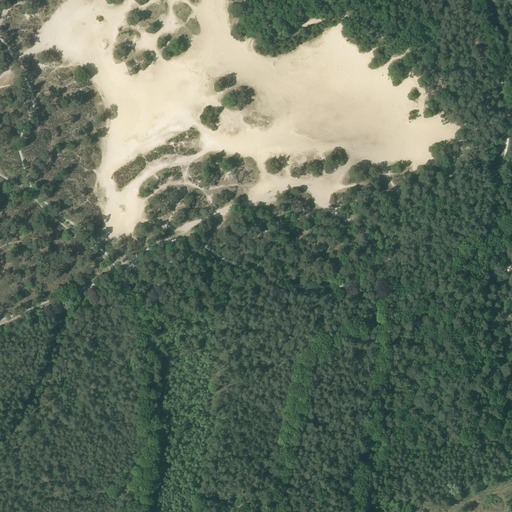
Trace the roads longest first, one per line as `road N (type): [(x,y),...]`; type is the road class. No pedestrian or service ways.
road 1 (track): [(385,243),(298,183),(177,229),(128,228),(90,247),(100,255)]
road 2 (track): [(393,304),(307,362),(278,511)]
road 3 (track): [(505,118),(487,221),(458,254)]
road 4 (track): [(377,447),(393,304)]
